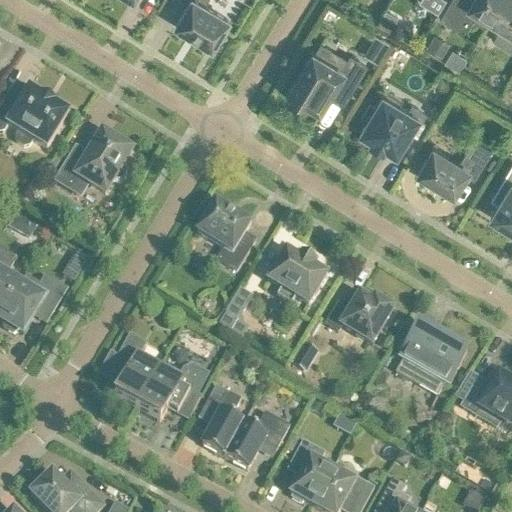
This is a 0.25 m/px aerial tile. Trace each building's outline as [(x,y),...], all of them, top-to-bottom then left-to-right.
[(205,0),(188,0),(174,23),(210,45),(227,18),(203,3),(205,0)] [(488,19),(489,19),(500,0),(448,0),(438,17),(456,27),(468,25),(472,18),(484,25),(488,19)] [(511,0),(500,0),(489,19),(499,26),(491,39),(511,51),(511,0)] [(397,16),(385,9),(379,18),(391,25),(397,16)] [(364,47),(381,57),(390,41),(374,31),(364,47)] [(426,46),(440,56),(448,43),(434,33),(426,46)] [(347,92),(363,64),(349,55),(346,60),(320,44),(314,52),(311,50),(286,91),(290,93),(290,97),(297,101),(300,100),(304,102),(305,101),(318,109),(333,84),(347,92)] [(365,119),(358,131),(395,153),(406,135),(410,137),(424,113),(411,104),(408,110),(397,103),(400,98),(387,90),(383,95),(381,93),(374,105),(369,102),(360,116),(365,119)] [(0,110),(0,137),(3,137),(7,131),(17,137),(14,141),(16,147),(23,152),(29,150),(32,146),(46,154),(68,118),(66,116),(65,113),(59,109),(55,110),(28,94),(22,103),(9,96),(0,110)] [(102,138),(88,160),(75,152),(54,186),(76,199),(83,186),(104,199),(112,186),(114,186),(116,187),(118,187),(119,187),(120,186),(122,185),(123,185),(124,183),(125,182),(125,180),(125,179),(125,177),(125,175),(124,174),(123,172),(121,171),(130,156),(102,138)] [(428,182),(430,179),(452,192),(464,173),(473,178),(491,149),(472,138),(457,162),(431,146),(417,171),(420,173),(418,176),(428,182)] [(490,169),(496,160),(492,157),(486,166),(490,169)] [(496,201),(488,214),(511,228),(511,160),(489,197),(496,201)] [(217,264),(235,276),(254,245),(244,239),(250,229),(215,207),(196,238),(223,254),(217,264)] [(0,321),(20,289),(5,281),(16,263),(0,253),(0,321)] [(67,278),(82,284),(92,260),(77,253),(67,278)] [(280,294),(276,302),(290,310),(294,303),(308,311),(326,280),(313,272),(315,268),(301,259),(299,263),(285,255),(266,286),(280,294)] [(39,290),(25,281),(20,289),(0,321),(0,325),(3,327),(3,332),(13,339),(17,336),(22,339),(37,314),(50,322),(66,294),(45,281),(39,290)] [(388,312),(390,309),(379,302),(377,306),(373,303),(371,308),(359,301),(349,316),(337,309),(325,329),(337,337),(340,332),(371,350),(392,315),(388,312)] [(218,329),(231,338),(241,320),(229,312),(218,329)] [(395,378),(437,402),(445,387),(448,390),(465,360),(432,341),(431,342),(415,333),(399,362),(403,364),(395,378)] [(113,403),(136,416),(159,373),(137,362),(144,348),(129,340),(117,362),(110,358),(99,379),(107,383),(109,379),(122,386),(113,403)] [(304,349),(291,370),(305,379),(318,358),(304,349)] [(386,360),(366,392),(388,392),(388,378),(395,366),(386,360)] [(159,373),(136,416),(159,428),(167,414),(188,425),(200,402),(196,400),(208,379),(192,371),(184,373),(178,384),(159,373)] [(511,387),(510,389),(498,381),(491,392),(478,383),(460,412),(495,433),(500,426),(511,433),(511,387)] [(201,451),(224,463),(243,428),(231,422),(240,405),(215,391),(202,416),(216,423),(201,451)] [(308,415),(319,421),(324,412),(313,406),(308,415)] [(243,428),(224,463),(247,476),(262,448),(276,456),(289,431),(264,418),(255,435),(243,428)] [(303,506),(312,511),(331,475),(318,468),(324,458),(302,446),(290,469),(302,475),(289,499),(292,500),(290,503),(301,509),(303,506)] [(396,466),(405,471),(412,459),(403,453),(396,466)] [(331,475),(312,511),(313,511),(363,511),(374,493),(356,483),(354,487),(331,475)] [(69,478),(60,487),(51,478),(49,480),(45,480),(37,488),(37,492),(30,499),(42,511),(101,511),(102,511),(69,478)] [(405,511),(411,503),(402,498),(406,491),(391,484),(376,511),(405,511)]
